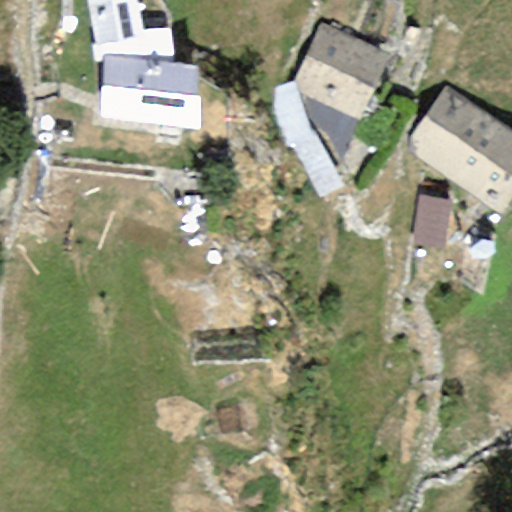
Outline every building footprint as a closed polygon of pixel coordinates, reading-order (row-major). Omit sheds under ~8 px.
[(174,64),(169,27),(141,30),(134,0),(85,0),(94,45),(89,46),(92,62),(103,63),(104,56),(174,64)] [(391,55),(322,22),(288,90),(303,96),(358,122),(391,55)] [(174,64),(104,56),(103,63),(98,117),(200,130),(198,67),(174,64)] [(511,196),(511,132),(444,86),(403,146),(501,213),(511,196)] [(342,159),(358,122),(303,96),(342,159)] [(449,202),(418,197),(411,244),(442,248),(449,202)]
